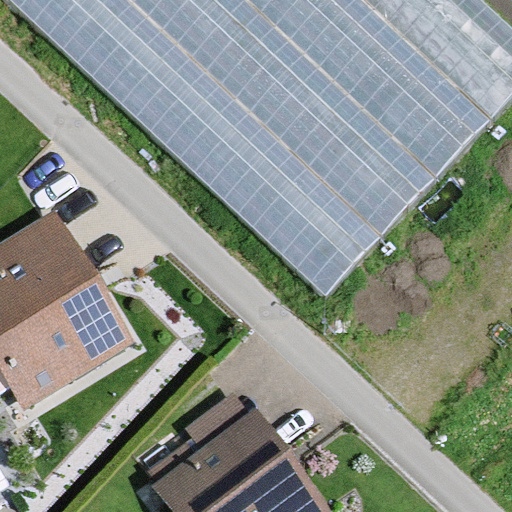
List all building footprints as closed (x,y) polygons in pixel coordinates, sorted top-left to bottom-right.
[(381,243),(122,0),(3,0),(325,302),(381,243)] [(436,183),(241,0),(122,0),(381,243),(436,183)] [(492,124),(359,0),(241,0),(436,183),(492,124)] [(359,0),(492,124),(511,103),(511,31),(478,0),(359,0)] [(136,344),(56,212),(0,246),(0,373),(24,412),(136,344)] [(331,511),(258,413),(153,490),(169,511),(331,511)]
